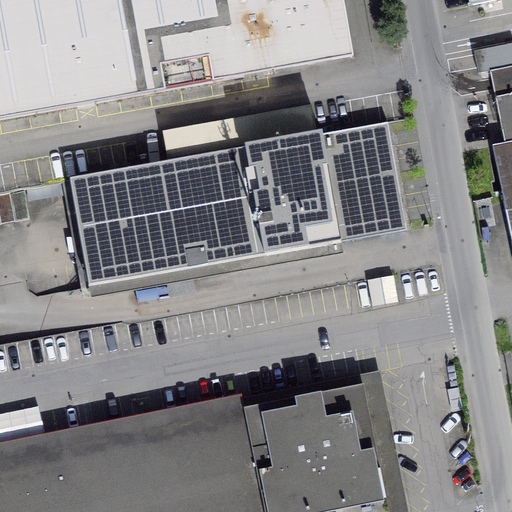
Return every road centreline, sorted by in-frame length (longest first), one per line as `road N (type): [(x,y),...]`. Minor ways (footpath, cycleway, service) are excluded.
road 1 (residential): [(502,511),(418,0)]
road 2 (unknown): [(0,372),(465,289)]
road 3 (unknown): [(455,231),(0,307)]
road 4 (unknown): [(428,62),(0,145)]
